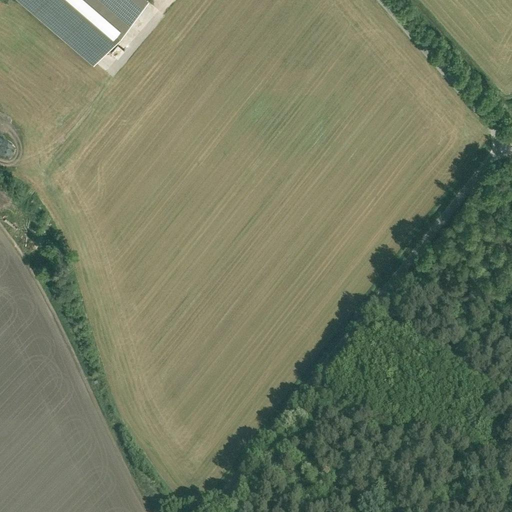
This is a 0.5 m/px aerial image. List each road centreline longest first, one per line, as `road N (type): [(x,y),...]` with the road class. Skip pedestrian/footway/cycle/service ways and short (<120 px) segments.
road 1 (unclassified): [(209,511),(507,137)]
road 2 (unclassified): [(388,0),(507,137)]
